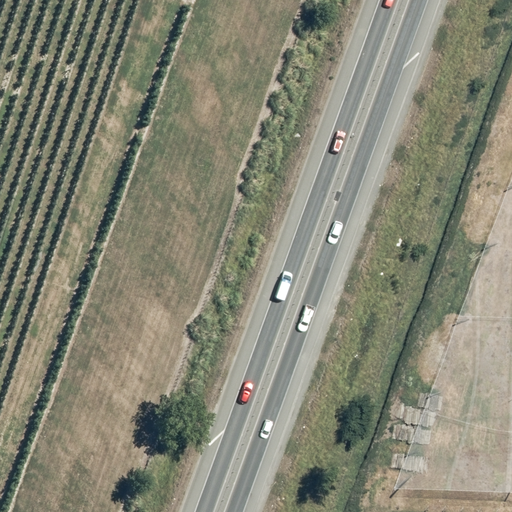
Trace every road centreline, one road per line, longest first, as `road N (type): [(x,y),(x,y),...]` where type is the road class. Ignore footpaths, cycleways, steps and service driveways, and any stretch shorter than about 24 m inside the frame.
road 1 (trunk): [(415,0),(229,511)]
road 2 (trunk): [(191,511),(372,0)]
road 3 (motorway): [(123,511),(304,0)]
